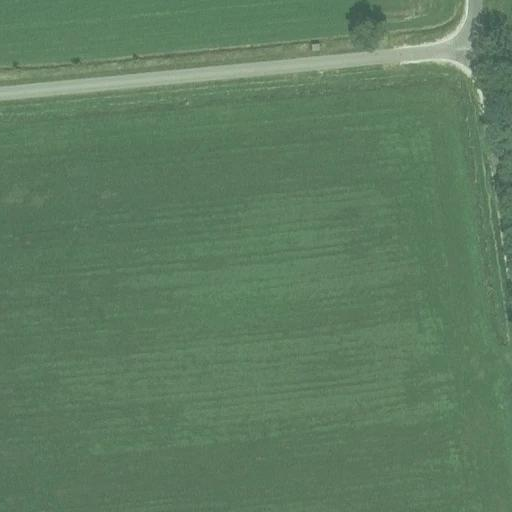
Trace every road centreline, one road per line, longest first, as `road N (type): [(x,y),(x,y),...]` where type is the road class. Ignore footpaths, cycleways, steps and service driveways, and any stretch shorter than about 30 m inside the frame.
road 1 (unclassified): [(0,94),(479,47)]
road 2 (unclassified): [(511,251),(479,47)]
